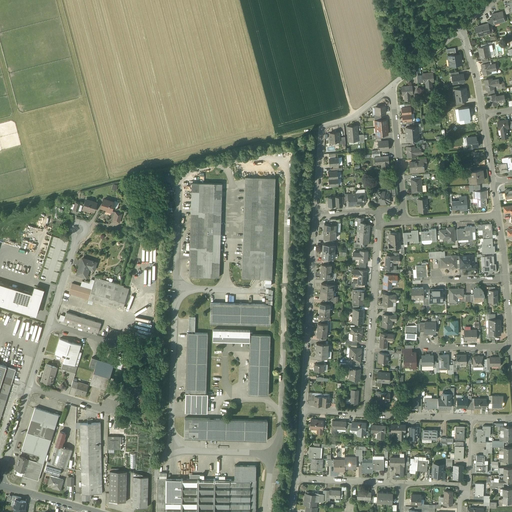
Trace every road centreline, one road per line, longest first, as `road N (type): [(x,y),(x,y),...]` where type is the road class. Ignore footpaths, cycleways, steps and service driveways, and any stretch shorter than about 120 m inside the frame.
road 1 (residential): [(302,409),(315,215)]
road 2 (residential): [(366,413),(378,223)]
road 3 (residential): [(315,215),(322,125),(353,118),(393,85)]
road 4 (residential): [(0,485),(49,323)]
road 5 (residential): [(403,207),(393,85)]
road 6 (track): [(353,118),(321,0)]
